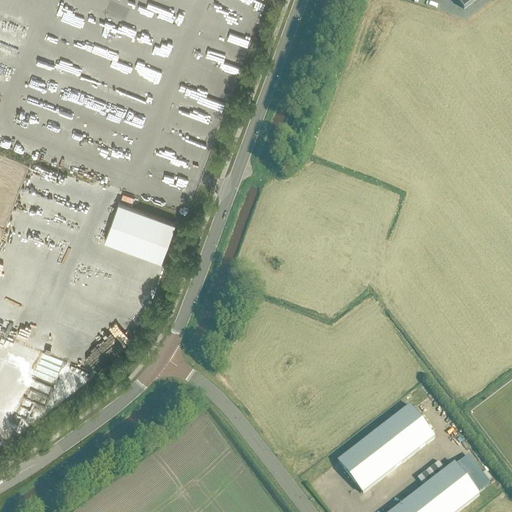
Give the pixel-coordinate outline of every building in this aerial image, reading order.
[(455,0),(464,11),(478,0),(455,0)] [(105,241),(161,261),(175,223),(119,203),(105,241)] [(104,239),(107,231),(109,225),(104,223),(99,237),(104,239)] [(410,408),(338,463),(363,496),(435,440),(410,408)] [(418,479),(424,487),(446,471),(440,463),(418,479)] [(394,511),(460,511),(480,497),(455,465),(394,511)]
